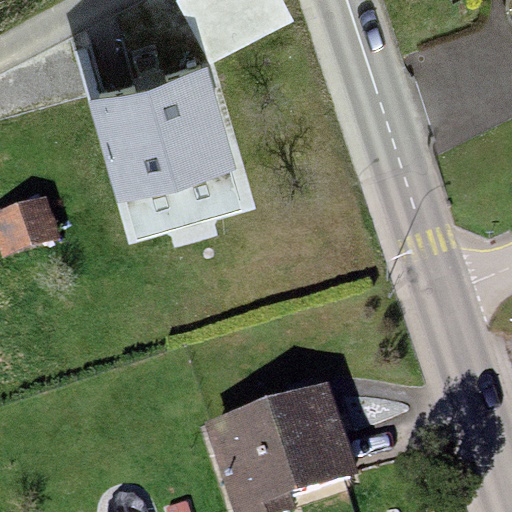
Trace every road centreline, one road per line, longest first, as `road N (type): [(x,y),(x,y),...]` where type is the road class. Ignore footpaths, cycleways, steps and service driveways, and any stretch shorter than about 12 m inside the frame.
road 1 (secondary): [(441,297),(346,0)]
road 2 (secondary): [(511,511),(441,297)]
